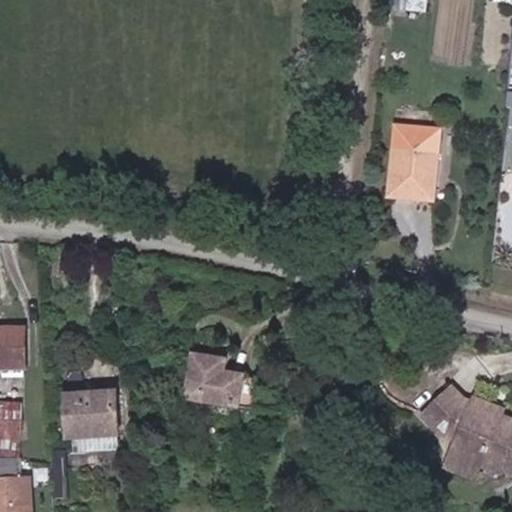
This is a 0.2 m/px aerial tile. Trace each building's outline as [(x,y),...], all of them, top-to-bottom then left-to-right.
[(400,0),(400,7),(431,9),(431,0),(400,0)] [(395,128),(391,194),(436,196),(439,132),(395,128)] [(31,371),(28,333),(7,335),(10,372),(31,371)] [(0,335),(0,372),(10,372),(7,335),(0,335)] [(184,369),(179,403),(251,414),(255,377),(228,373),(230,356),(197,350),(193,371),(184,369)] [(106,395),(56,399),(60,441),(110,437),(106,395)] [(453,416),(442,409),(433,421),(448,439),(463,446),(460,458),(507,478),(511,471),(511,470),(511,416),(509,419),(498,415),(501,407),(482,400),(478,406),(467,399),(453,416)] [(0,402),(0,439),(16,440),(14,417),(7,416),(6,403),(0,402)] [(16,440),(30,440),(32,421),(14,417),(16,440)] [(0,450),(17,454),(16,440),(0,439),(0,450)] [(28,456),(30,440),(16,440),(17,454),(28,456)] [(33,511),(32,482),(19,483),(21,511),(33,511)] [(0,511),(21,511),(19,483),(0,483),(0,511)]
